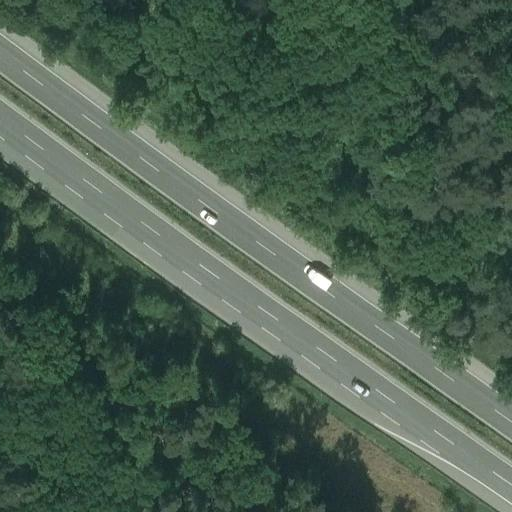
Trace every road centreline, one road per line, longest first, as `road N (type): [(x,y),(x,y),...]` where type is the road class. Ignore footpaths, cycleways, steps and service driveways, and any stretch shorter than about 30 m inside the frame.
road 1 (motorway): [(0,120),(511,485)]
road 2 (motorway): [(511,427),(0,62)]
